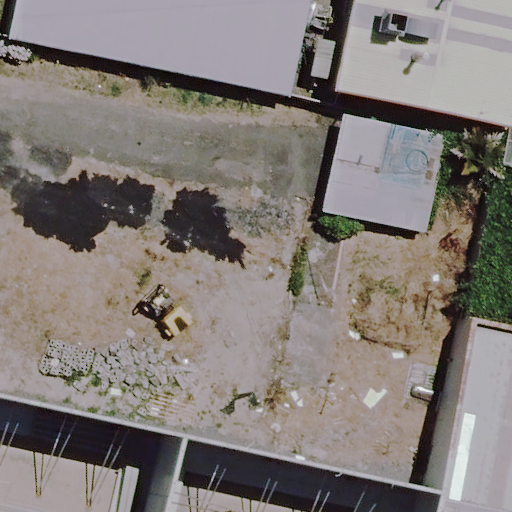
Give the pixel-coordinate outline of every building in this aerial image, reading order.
[(250,21),(165,0),(0,0),(0,82),(220,138),(250,21)] [(480,0),(275,0),(244,125),(435,174),(480,0)] [(199,212),(0,161),(0,418),(137,454),(199,212)] [(511,511),(511,373),(406,350),(369,511),(511,511)] [(327,511),(333,494),(215,452),(193,511),(327,511)]
